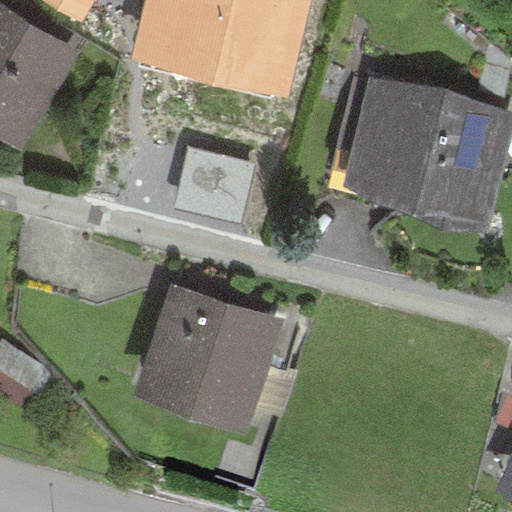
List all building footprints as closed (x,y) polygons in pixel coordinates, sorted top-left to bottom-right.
[(292,0),(169,0),(162,30),(278,59),(292,0)] [(0,106),(20,119),(63,51),(0,11),(0,106)] [(417,183),(413,198),(480,215),(506,113),(354,74),(332,161),(417,183)] [(250,165),(192,151),(180,199),(238,213),(250,165)] [(241,401),(258,353),(287,363),(300,326),(270,316),(276,299),(186,268),(151,370),(241,401)] [(0,353),(0,379),(26,397),(43,372),(6,346),(0,353)]
